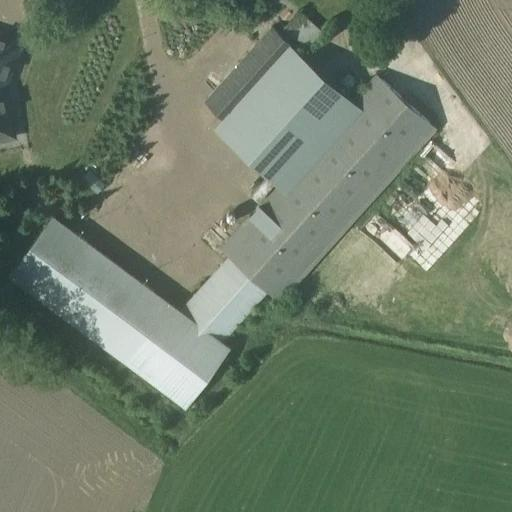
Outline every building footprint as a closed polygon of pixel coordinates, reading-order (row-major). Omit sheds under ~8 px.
[(198,8),(180,29),(193,40),(211,19),(198,8)] [(204,100),(227,122),(295,48),(271,26),(204,100)] [(0,82),(2,84),(16,43),(0,36),(0,136),(3,136),(0,120),(0,119),(7,118),(2,92),(0,92),(0,82)] [(375,74),(220,246),(228,254),(179,309),(51,214),(28,245),(22,241),(13,254),(18,258),(7,274),(185,406),(229,346),(222,340),(267,289),(279,300),(434,128),(375,74)] [(196,230),(206,245),(230,229),(220,214),(196,230)]
